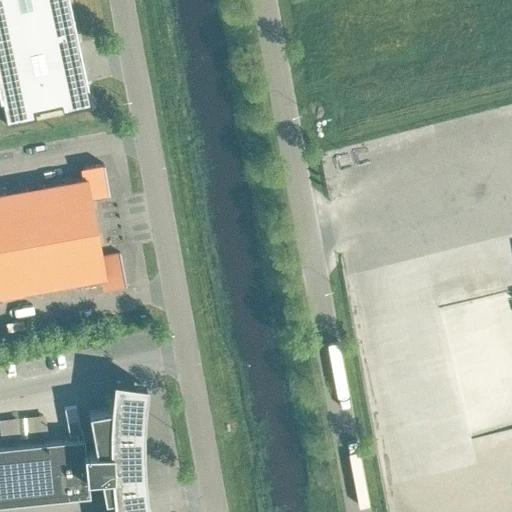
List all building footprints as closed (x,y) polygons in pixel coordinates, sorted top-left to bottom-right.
[(91,104),(68,0),(0,0),(0,101),(5,122),(34,116),(33,109),(60,103),(61,110),(91,104)] [(382,93),(511,60),(511,0),(390,0),(360,8),(382,93)] [(99,254),(88,197),(108,193),(102,161),(81,165),(83,175),(0,190),(0,293),(101,275),(103,286),(124,282),(118,250),(99,254)] [(140,413),(143,382),(112,378),(110,397),(109,410),(88,409),(92,447),(81,448),(81,436),(0,444),(0,496),(86,487),(85,475),(98,474),(102,496),(112,495),(114,511),(146,511),(145,506),(141,475),(140,444),(140,413)] [(71,432),(80,431),(76,406),(67,407),(71,432)]
